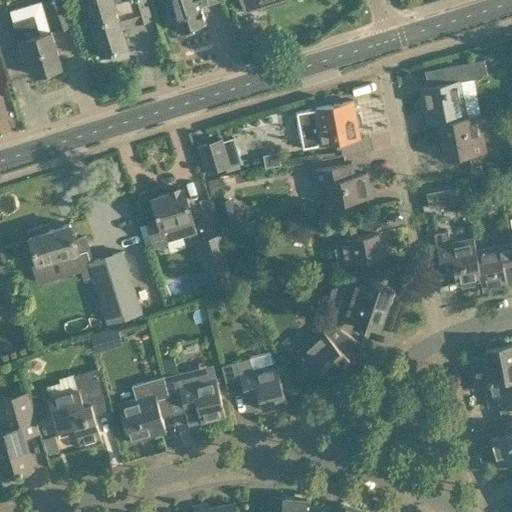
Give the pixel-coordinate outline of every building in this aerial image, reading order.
[(43,0),(54,31),(73,25),(64,0),(43,0)] [(145,0),(131,0),(130,0),(116,4),(114,0),(85,0),(101,53),(126,45),(120,24),(136,19),(137,22),(150,18),(145,0)] [(164,0),(170,18),(175,17),(179,30),(186,28),(187,32),(200,29),(198,24),(206,22),(204,17),(205,17),(202,7),(201,7),(201,6),(221,0),(220,0),(164,0)] [(242,0),(245,10),(277,0),(242,0)] [(51,31),(40,35),(34,15),(12,21),(23,56),(27,55),(33,74),(61,65),(51,31)] [(466,116),(459,79),(486,74),(483,58),(444,66),(447,81),(420,87),(423,105),(419,106),(420,112),(424,111),(427,124),(435,122),(466,116)] [(353,100),(296,111),(296,112),(299,111),(305,147),(303,147),(303,148),(360,137),(356,118),(360,117),(359,112),(355,112),(353,100)] [(479,113),(466,116),(435,122),(436,127),(440,126),(446,158),(486,150),(479,113)] [(198,146),(206,173),(242,162),(242,161),(229,165),(222,139),(198,146)] [(366,172),(354,174),(352,161),(311,169),(314,182),(326,180),(331,204),(371,196),(366,172)] [(426,187),(427,204),(462,202),(461,185),(426,187)] [(178,186),(177,187),(170,189),(170,191),(152,196),(157,213),(145,216),(154,244),(196,232),(183,187),(179,188),(178,186)] [(229,199),(221,201),(219,205),(224,222),(227,225),(235,223),(237,220),(232,201),(229,199)] [(29,234),(37,262),(55,257),(60,274),(81,267),(84,276),(93,274),(106,319),(105,320),(105,321),(140,310),(140,309),(139,310),(122,252),(123,252),(123,251),(92,260),(84,235),(74,238),(69,222),(48,228),(46,224),(28,229),(29,234)] [(354,222),(334,225),(341,263),(386,255),(385,249),(380,250),(377,231),(356,235),(354,222)] [(480,277),(475,250),(476,250),(474,238),(449,242),(447,230),(434,233),(439,263),(440,263),(452,261),(456,281),(461,281),(462,286),(481,283),(480,277)] [(219,234),(198,241),(212,288),(234,282),(219,234)] [(507,284),(503,263),(511,261),(511,243),(476,250),(475,250),(480,277),(481,283),(482,289),(507,284)] [(0,291),(11,288),(2,262),(0,262),(0,291)] [(365,324),(382,330),(384,324),(380,323),(387,304),(386,304),(391,288),(392,288),(393,287),(363,277),(363,278),(364,279),(363,282),(351,278),(339,315),(354,320),(353,325),(366,329),(366,328),(364,327),(365,324)] [(232,291),(242,296),(245,288),(235,284),(232,291)] [(207,295),(212,311),(226,307),(222,291),(207,295)] [(347,356),(360,344),(362,345),(363,344),(346,333),(328,321),(294,354),(307,368),(308,368),(316,360),(331,375),(335,371),(339,375),(351,360),(347,356)] [(476,384),(488,381),(511,377),(511,342),(485,348),(486,355),(471,358),(476,384)] [(275,363),(253,369),(249,357),(221,365),(228,391),(243,387),(244,391),(256,388),(262,408),(286,402),(279,378),(289,375),(286,364),(276,366),(275,363)] [(74,375),(78,388),(47,397),(59,436),(76,431),(81,448),(102,441),(91,404),(107,399),(98,368),(74,375)] [(215,376),(187,383),(186,380),(177,371),(165,374),(163,375),(168,396),(173,414),(174,414),(172,407),(183,404),(188,425),(225,416),(215,376)] [(118,401),(129,442),(166,431),(157,399),(168,396),(163,375),(132,383),(136,396),(118,401)] [(511,377),(488,381),(490,394),(486,395),(488,404),(492,404),(493,408),(502,406),(505,421),(511,418),(511,377)] [(0,414),(4,429),(0,430),(0,475),(16,470),(16,472),(22,470),(22,469),(32,466),(23,434),(39,429),(29,392),(0,399),(0,414)] [(511,418),(505,421),(501,422),(505,433),(489,438),(497,465),(511,460),(511,418)] [(281,496),(281,497),(269,497),(268,511),(306,511),(307,493),(301,493),(301,495),(293,495),(293,497),(281,496)] [(194,511),(234,511),(233,503),(207,508),(206,503),(193,506),(194,511)] [(339,511),(330,511),(322,510),(321,511),(366,511),(367,511),(342,503),(339,511)]
